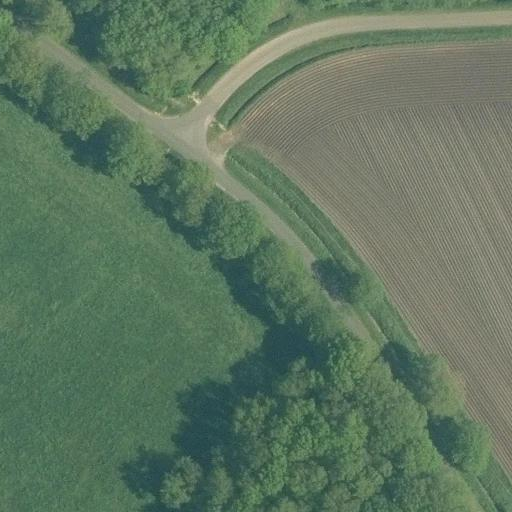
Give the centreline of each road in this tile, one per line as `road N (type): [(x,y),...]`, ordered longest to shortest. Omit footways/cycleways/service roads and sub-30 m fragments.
road 1 (unclassified): [(472,511),(296,250),(175,145)]
road 2 (unclassified): [(511,18),(311,34),(231,81),(175,145)]
road 3 (unclassified): [(175,145),(0,13)]
